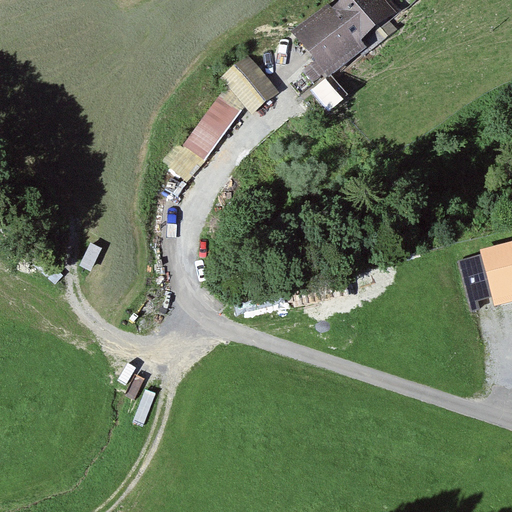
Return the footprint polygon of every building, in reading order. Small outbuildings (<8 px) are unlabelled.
[(407,28),(385,0),(353,0),(299,40),(332,84),(407,28)] [(279,96),(249,59),(222,81),(252,118),(279,96)] [(183,146),(208,165),(246,114),(221,96),(183,146)] [(190,183),(205,167),(185,149),(170,166),(190,183)] [(511,251),(493,256),(504,303),(511,301),(511,251)]
